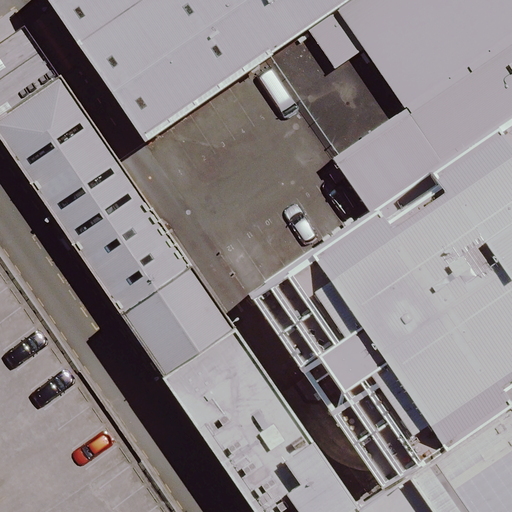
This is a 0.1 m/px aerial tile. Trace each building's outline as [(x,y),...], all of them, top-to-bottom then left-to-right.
[(131,0),(57,0),(80,35),(131,0)] [(148,131),(305,22),(335,0),(131,0),(80,35),(148,131)] [(511,0),(335,0),(305,22),(336,66),(364,47),(407,107),(332,159),(363,203),(511,91),(511,0)] [(68,79),(0,121),(0,151),(141,365),(228,306),(68,79)] [(511,91),(363,203),(236,298),(364,477),(389,460),(511,373),(511,91)] [(0,511),(177,511),(0,260),(0,511)] [(228,306),(141,365),(242,511),(388,511),(364,477),(236,298),(228,306)] [(511,511),(511,373),(389,460),(425,511),(511,511)] [(425,511),(389,460),(364,477),(388,511),(425,511)]
